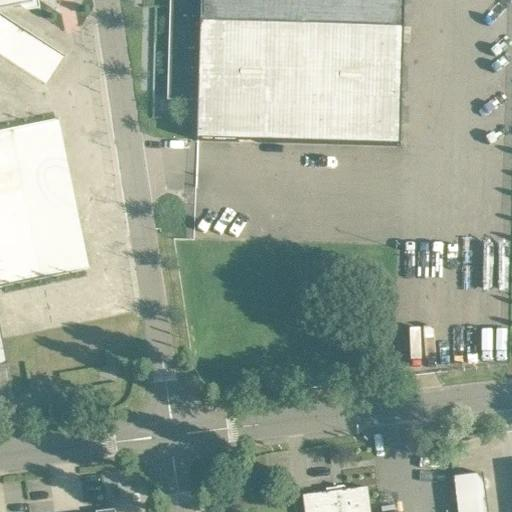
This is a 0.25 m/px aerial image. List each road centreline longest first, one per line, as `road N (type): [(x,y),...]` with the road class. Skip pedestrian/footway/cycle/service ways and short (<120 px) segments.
road 1 (unclassified): [(172,435),(106,0)]
road 2 (unclassified): [(172,435),(511,393)]
road 3 (unclassified): [(0,456),(172,435)]
